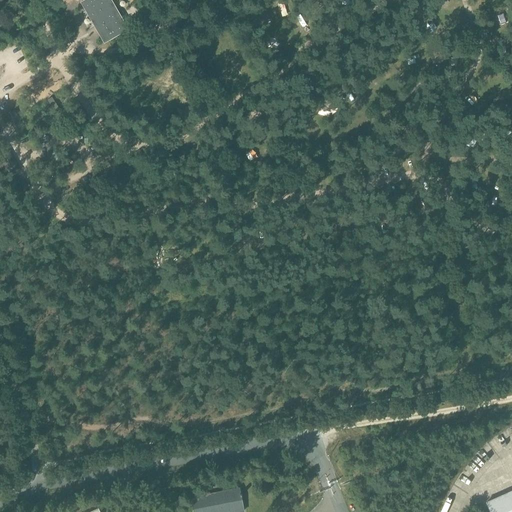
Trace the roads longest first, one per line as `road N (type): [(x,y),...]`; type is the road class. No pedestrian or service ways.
road 1 (track): [(465,0),(480,51),(440,99),(428,154),(407,177),(243,198),(228,193),(200,146),(181,135),(122,133),(99,115),(56,56)]
road 2 (unknown): [(511,361),(206,416),(100,428),(43,416),(2,446)]
road 3 (unclassified): [(40,484),(310,434)]
road 4 (track): [(181,135),(259,88),(318,37),(385,0)]
road 5 (track): [(310,434),(511,398)]
road 6 (track): [(56,56),(75,47),(119,50),(194,0)]
road 7 (unclassified): [(40,484),(0,343)]
